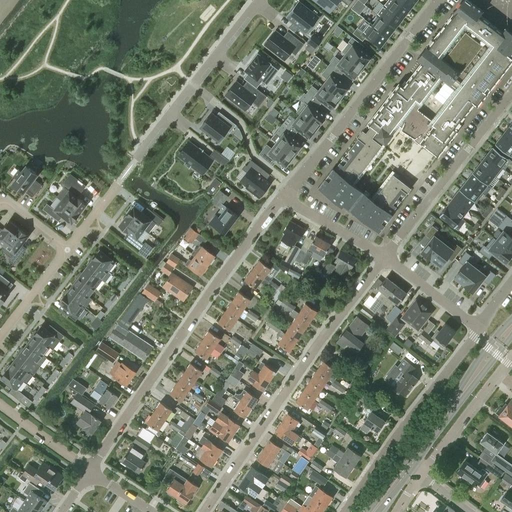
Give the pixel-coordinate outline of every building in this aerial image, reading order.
[(314,0),(330,13),(340,0),(314,0)] [(363,4),(358,0),(357,0),(353,6),(359,10),(363,4)] [(483,11),(468,0),(462,0),(452,13),(453,14),(427,47),(427,46),(417,59),(422,62),(403,87),(399,83),(368,123),(377,131),(374,135),(385,144),(399,126),(402,128),(400,130),(414,139),(414,140),(421,145),(422,144),(438,157),(459,130),(455,128),(474,103),(477,106),(511,61),(511,57),(511,55),(511,33),(505,28),(502,32),(480,15),(483,11)] [(395,0),(388,0),(384,6),(401,19),(408,10),(395,0)] [(413,0),(395,0),(408,10),(415,1),(413,0)] [(299,1),(286,17),(307,33),(319,17),(299,1)] [(384,6),(377,15),(394,28),(401,19),(384,6)] [(377,15),(370,24),(387,37),(394,28),(377,15)] [(352,34),(366,44),(370,39),(380,46),(387,37),(370,24),(363,32),(357,28),(352,34)] [(265,45),(285,60),(291,52),(295,55),(303,44),(288,32),(282,39),(274,32),(265,45)] [(306,42),(315,49),(322,39),(319,37),(318,38),(313,34),(306,42)] [(345,55),(363,69),(368,62),(367,62),(370,58),(361,51),(364,46),(353,38),(341,53),(345,56),(345,55)] [(311,55),(314,50),(307,44),(304,49),(311,55)] [(280,69),(258,53),(246,70),(249,72),(245,77),(258,87),(264,79),(261,77),(265,71),(273,77),(280,69)] [(358,76),(363,69),(345,55),(345,56),(340,61),(335,58),(329,66),(341,76),(345,71),(355,78),(357,75),(358,76)] [(328,79),(323,85),(341,99),(347,93),(346,92),(348,89),(338,81),(341,76),(329,66),(322,75),(328,79)] [(286,69),(281,76),(287,81),(293,75),(286,69)] [(247,82),(249,84),(246,88),(245,87),(243,87),(236,81),(225,95),(244,110),(251,102),(257,107),(266,96),(247,81),(247,82)] [(306,95),(320,106),(323,101),(333,109),(335,105),(336,106),(341,99),(323,85),(319,92),(313,87),(306,95)] [(300,115),(319,129),(324,122),(323,121),(325,118),(316,111),(320,106),(306,95),(304,94),(300,99),(304,102),(296,112),(300,115)] [(274,102),(270,99),(266,105),(270,108),(274,102)] [(272,123),(280,112),(273,107),(265,118),(272,123)] [(230,134),(236,126),(236,125),(224,116),(221,122),(211,114),(200,128),(219,142),(227,131),(230,134)] [(313,135),(319,129),(300,115),(296,121),(290,117),(283,125),(296,135),(299,130),(310,138),(312,135),(313,135)] [(333,168),(318,187),(342,206),(344,205),(379,232),(396,211),(394,210),(411,188),(393,174),(373,200),(352,183),(382,145),(372,138),(374,135),(377,131),(368,123),(357,137),(358,138),(334,169),(333,168)] [(281,138),(277,143),(295,157),(300,151),(299,150),(301,147),(292,139),(296,135),(283,125),(276,134),(281,138)] [(511,128),(509,126),(502,135),(511,142),(511,128)] [(511,142),(502,135),(495,144),(511,157),(511,142)] [(190,142),(178,156),(186,162),(184,164),(189,169),(191,167),(202,175),(213,161),(190,142)] [(295,157),(277,143),(272,150),(267,146),(260,155),(264,159),(272,165),(277,159),(286,167),(289,163),(289,164),(295,157)] [(508,158),(493,146),(486,155),(501,167),(508,158)] [(215,150),(210,155),(224,166),(229,161),(215,150)] [(501,167),(486,155),(479,164),(494,175),(494,176),(496,177),(503,168),(501,167)] [(242,169),(236,178),(241,182),(247,187),(246,188),(258,198),(260,195),(262,197),(267,190),(265,189),(269,184),(258,174),(262,169),(251,160),(243,170),(242,169)] [(494,175),(479,164),(473,172),(488,184),(494,176),(494,175)] [(33,197),(34,195),(42,185),(34,179),(37,175),(38,174),(37,174),(36,173),(36,174),(27,167),(28,167),(27,166),(27,167),(27,166),(26,166),(22,172),(19,170),(18,170),(14,176),(14,177),(14,176),(17,178),(12,184),(12,185),(13,185),(22,192),(22,193),(22,192),(23,193),(24,193),(23,193),(25,191),(33,197)] [(488,184),(473,172),(466,181),(481,193),(481,192),(488,184)] [(86,186),(81,182),(70,174),(61,185),(64,187),(57,196),(57,195),(57,196),(56,196),(61,200),(62,200),(79,213),(80,213),(87,204),(86,203),(86,204),(86,203),(85,203),(79,198),(78,197),(78,198),(78,197),(86,186)] [(214,193),(220,180),(213,177),(207,190),(214,193)] [(481,193),(466,181),(459,190),(474,201),(474,202),(476,203),(483,194),(481,192),(481,193)] [(474,201),(459,190),(453,198),(468,210),(474,202),(474,201)] [(221,209),(210,222),(223,233),(229,225),(230,226),(238,215),(227,207),(224,204),(223,205),(222,204),(228,197),(220,191),(211,202),(221,209)] [(231,204),(237,212),(247,204),(241,196),(231,204)] [(468,210),(453,198),(446,207),(461,219),(462,218),(468,210)] [(55,210),(63,216),(72,223),(73,222),(73,221),(74,221),(74,220),(79,214),(79,213),(62,200),(61,200),(54,209),(53,208),(47,204),(43,209),(50,215),(55,210)] [(127,215),(144,229),(149,233),(149,232),(150,232),(149,232),(156,224),(159,226),(163,220),(155,213),(150,219),(134,206),(133,207),(132,207),(133,208),(132,208),(132,209),(127,215)] [(461,219),(446,207),(439,216),(458,230),(465,221),(462,218),(461,219)] [(128,232),(137,239),(144,229),(127,215),(126,216),(119,225),(120,226),(120,225),(120,226),(121,226),(127,231),(127,232),(127,231),(128,232)] [(507,216),(502,221),(511,228),(511,219),(511,220),(507,216)] [(0,241),(5,245),(19,228),(18,228),(19,228),(18,227),(9,220),(2,229),(0,232),(0,241)] [(293,246),(287,255),(284,260),(283,260),(279,267),(288,272),(295,260),(294,260),(301,248),(295,245),(297,241),(298,241),(305,229),(290,220),(283,233),(285,234),(281,240),(283,241),(280,245),(287,248),(289,244),(293,246)] [(496,240),(511,252),(511,237),(508,234),(511,229),(511,228),(502,221),(498,227),(503,231),(496,240)] [(430,240),(421,252),(430,259),(446,240),(436,232),(438,230),(432,226),(425,235),(430,240)] [(199,234),(191,227),(183,237),(191,243),(199,234)] [(14,264),(23,253),(17,249),(28,235),(27,234),(26,234),(26,233),(19,229),(19,228),(5,245),(1,250),(2,251),(11,257),(9,260),(14,264)] [(309,247),(315,251),(324,256),(331,244),(316,235),(309,247)] [(493,253),(505,263),(511,253),(511,252),(496,240),(493,238),(486,247),(484,246),(479,251),(489,259),(493,253)] [(138,240),(134,245),(140,250),(144,245),(138,240)] [(455,247),(446,240),(430,259),(440,266),(447,258),(452,262),(462,249),(457,245),(455,247)] [(200,244),(196,249),(192,254),(208,265),(215,255),(200,244)] [(148,251),(143,247),(139,252),(144,256),(148,251)] [(307,264),(312,255),(301,248),(294,260),(295,260),(300,263),(301,261),(307,264)] [(93,254),(91,257),(108,271),(115,262),(112,260),(113,259),(112,259),(100,250),(99,251),(95,256),(93,254)] [(356,259),(341,250),(335,262),(339,264),(336,270),(346,276),(356,259)] [(454,278),(464,285),(477,269),(479,266),(470,258),(471,256),(466,252),(458,261),(464,266),(454,278)] [(172,254),(166,262),(174,267),(180,259),(172,254)] [(201,274),(208,265),(192,254),(189,258),(186,263),(188,264),(201,274)] [(86,267),(86,268),(102,279),(108,271),(91,257),(88,261),(90,262),(87,267),(86,267)] [(259,260),(252,269),(263,278),(271,268),(259,260)] [(166,262),(163,261),(159,267),(161,269),(169,275),(174,267),(166,262)] [(335,265),(329,262),(321,276),(327,280),(335,265)] [(80,271),(78,275),(95,288),(102,279),(86,268),(82,273),(80,271)] [(267,285),(271,288),(274,283),(270,280),(269,282),(263,278),(252,269),(244,279),(255,288),(260,282),(265,286),(267,285)] [(486,276),(477,269),(464,285),(473,292),(482,280),(488,285),(495,275),(490,270),(486,276)] [(0,303),(0,304),(0,303),(0,304),(1,304),(1,303),(1,304),(1,303),(8,294),(9,294),(8,294),(9,293),(9,294),(9,293),(5,290),(11,282),(0,273),(0,303)] [(164,287),(183,300),(192,286),(173,273),(164,287)] [(73,284),(73,285),(88,296),(89,296),(95,288),(78,275),(75,278),(77,279),(74,284),(73,284)] [(122,282),(126,285),(131,279),(127,276),(122,282)] [(373,285),(382,292),(369,309),(365,306),(361,311),(371,319),(373,315),(383,303),(396,285),(387,278),(385,280),(380,276),(373,285)] [(317,285),(332,296),(337,289),(322,278),(317,285)] [(126,285),(122,282),(117,288),(121,291),(126,285)] [(161,292),(148,284),(143,292),(155,300),(161,292)] [(67,288),(65,292),(85,308),(92,299),(89,296),(88,296),(73,285),(72,285),(73,285),(69,290),(67,288)] [(389,307),(394,301),(398,304),(406,293),(396,285),(383,303),(389,307)] [(239,291),(232,301),(243,309),(250,299),(239,291)] [(85,308),(65,292),(62,295),(64,296),(60,301),(60,302),(59,302),(60,303),(60,302),(72,312),(68,316),(75,321),(85,308)] [(109,299),(113,302),(118,296),(114,293),(109,299)] [(119,324),(111,336),(143,358),(146,354),(147,355),(148,353),(147,353),(152,346),(127,329),(148,298),(140,293),(119,323),(119,324)] [(113,302),(109,299),(104,305),(109,308),(113,302)] [(280,305),(286,308),(289,303),(284,299),(282,302),(278,299),(276,303),(280,306),(280,305)] [(232,301),(225,311),(237,319),(243,309),(232,301)] [(422,305),(416,301),(403,318),(418,330),(431,312),(425,308),(426,307),(422,304),(422,305)] [(286,308),(292,312),(293,310),(295,307),(289,303),(286,308)] [(306,303),(299,313),(310,321),(317,310),(306,303)] [(396,317),(401,311),(395,306),(386,318),(387,319),(381,327),(385,330),(396,317)] [(96,316),(100,319),(105,313),(101,310),(96,316)] [(303,330),(310,321),(299,313),(293,310),(292,312),(290,315),(295,318),(292,323),(303,330)] [(230,329),(237,319),(225,311),(218,321),(230,329)] [(258,323),(262,317),(259,315),(259,317),(254,314),(251,318),(258,323)] [(357,317),(337,341),(344,346),(346,343),(357,351),(363,343),(358,339),(369,326),(357,317)] [(405,323),(396,317),(385,330),(394,337),(405,323)] [(270,327),(272,328),(276,323),(270,319),(267,324),(270,327)] [(276,323),(272,328),(278,332),(277,334),(282,338),(278,343),(289,351),(296,340),(285,333),(281,329),(282,327),(276,323)] [(284,325),(282,327),(281,329),(285,333),(296,340),(303,330),(292,323),(288,328),(284,325)] [(418,336),(430,345),(433,340),(443,348),(456,331),(446,323),(439,331),(438,330),(432,337),(423,330),(418,336)] [(33,333),(50,346),(50,347),(53,349),(60,340),(64,335),(51,325),(47,330),(42,326),(41,325),(41,326),(40,327),(41,327),(37,331),(35,330),(33,333)] [(224,348),(217,343),(220,338),(209,330),(202,340),(220,353),(224,348)] [(28,343),(43,355),(50,347),(50,346),(33,333),(30,336),(32,338),(28,342),(28,343)] [(217,358),(220,353),(202,340),(195,351),(206,358),(210,353),(217,358)] [(244,341),(242,345),(248,349),(249,348),(251,345),(244,341)] [(102,342),(99,346),(96,350),(112,361),(118,353),(102,342)] [(393,342),(389,347),(398,355),(403,349),(393,342)] [(22,347),(19,350),(40,366),(47,358),(43,355),(28,343),(27,344),(24,348),(22,347)] [(254,358),(257,354),(259,355),(263,350),(252,343),(251,345),(249,348),(249,349),(247,353),(254,358)] [(240,344),(238,347),(239,347),(236,352),(243,357),(248,349),(240,344)] [(15,360),(33,375),(40,366),(19,350),(17,353),(19,355),(15,359),(15,360)] [(64,358),(68,361),(73,355),(69,352),(64,358)] [(68,361),(64,358),(60,364),(64,367),(68,361)] [(395,365),(385,379),(395,387),(393,389),(398,393),(400,391),(405,395),(418,380),(411,374),(415,368),(404,359),(398,367),(395,365)] [(9,364),(6,367),(23,381),(27,383),(33,375),(15,360),(14,360),(14,361),(11,365),(9,364)] [(340,384),(335,380),(334,379),(336,377),(330,374),(334,368),(323,360),(316,370),(327,378),(333,382),(331,385),(337,389),(340,384)] [(239,361),(230,374),(239,380),(244,374),(239,370),(243,364),(239,361)] [(114,375),(113,376),(126,385),(135,371),(122,363),(121,365),(117,362),(111,372),(114,375)] [(261,369),(258,373),(269,381),(275,371),(261,362),(258,367),(261,369)] [(368,374),(351,362),(347,368),(364,379),(368,374)] [(191,363),(184,373),(195,381),(202,370),(191,363)] [(24,395),(17,389),(23,381),(6,367),(4,370),(6,372),(2,376),(1,377),(2,377),(1,377),(1,378),(13,387),(9,392),(20,400),(24,395)] [(51,375),(55,378),(60,372),(56,369),(51,375)] [(221,373),(216,370),(213,374),(218,377),(220,375),(227,379),(229,375),(223,370),(221,373)] [(252,382),(252,383),(251,383),(263,391),(269,381),(258,373),(253,370),(247,379),(252,382)] [(321,388),(327,378),(316,370),(309,380),(321,388)] [(184,373),(177,383),(188,390),(195,381),(184,373)] [(235,387),(239,380),(230,374),(229,375),(227,379),(221,387),(225,390),(229,384),(235,387)] [(55,378),(51,375),(46,381),(51,384),(55,378)] [(107,389),(107,390),(105,388),(108,384),(101,379),(90,394),(98,399),(98,398),(100,399),(99,400),(109,407),(117,396),(107,389)] [(87,388),(75,380),(70,387),(82,395),(87,388)] [(309,380),(303,390),(314,398),(321,388),(309,380)] [(181,400),(188,390),(177,383),(170,393),(181,400)] [(361,388),(366,392),(370,387),(365,383),(361,388)] [(346,388),(340,384),(337,389),(343,393),(344,390),(351,395),(352,392),(346,388)] [(38,392),(42,395),(47,389),(43,386),(38,392)] [(226,391),(225,390),(221,387),(212,400),(222,406),(226,400),(221,397),(226,391)] [(233,396),(240,400),(251,408),(253,409),(257,403),(255,402),(258,398),(246,390),(246,391),(244,389),(242,392),(241,393),(240,393),(240,394),(239,394),(238,394),(237,394),(235,393),(234,395),(233,396)] [(382,393),(377,389),(372,395),(378,399),(382,393)] [(307,408),(314,398),(303,390),(296,401),(307,408)] [(42,395),(38,392),(33,398),(37,401),(42,395)] [(77,422),(83,426),(80,432),(89,438),(100,420),(91,414),(91,415),(88,413),(94,404),(77,393),(71,402),(84,411),(77,422)] [(365,413),(368,416),(360,428),(367,433),(372,427),(378,431),(385,420),(372,411),(373,409),(374,410),(377,405),(367,398),(363,403),(369,407),(365,413)] [(209,399),(207,403),(205,405),(217,413),(221,407),(209,399)] [(244,417),(251,408),(240,400),(233,410),(244,417)] [(318,405),(323,409),(327,403),(321,400),(318,405)] [(160,401),(153,411),(165,419),(172,409),(160,401)] [(333,407),(327,403),(323,409),(329,412),(333,407)] [(511,425),(511,412),(511,411),(505,406),(504,408),(500,406),(496,412),(499,415),(498,415),(511,425)] [(155,434),(158,430),(165,419),(153,411),(146,422),(150,424),(147,429),(155,434)] [(202,411),(193,423),(198,427),(206,414),(202,411)] [(215,421),(222,425),(234,433),(240,424),(221,412),(215,421)] [(292,430),(298,420),(287,413),(281,422),(292,430)] [(228,442),(234,433),(222,425),(215,421),(210,430),(228,442)] [(274,432),(285,439),(292,443),(295,439),(299,442),(301,438),(297,435),(298,434),(292,430),(281,422),(274,432)] [(197,427),(193,424),(192,423),(187,431),(186,431),(183,435),(187,438),(189,439),(197,427)] [(333,430),(343,437),(346,432),(336,425),(333,430)] [(316,426),(315,427),(312,431),(322,438),(325,433),(316,426)] [(142,429),(138,435),(133,442),(146,450),(150,443),(151,442),(160,448),(164,441),(143,427),(142,429)] [(165,442),(175,448),(181,439),(183,435),(186,431),(181,428),(178,432),(178,431),(172,439),(169,437),(165,442)] [(496,453),(503,443),(487,431),(479,441),(496,453)] [(176,449),(182,453),(183,454),(187,448),(183,446),(187,438),(183,435),(181,439),(175,448),(176,449)] [(207,439),(201,448),(205,450),(217,458),(223,449),(207,439)] [(279,460),(284,463),(291,453),(269,439),(263,449),(279,460)] [(132,444),(128,450),(121,460),(139,472),(145,462),(142,459),(145,454),(132,444)] [(332,444),(329,449),(336,454),(339,449),(332,444)] [(211,466),(217,458),(205,450),(201,448),(197,445),(195,449),(197,450),(194,455),(211,466)] [(353,466),(361,455),(348,446),(344,452),(339,449),(336,454),(353,466)] [(312,456),(301,448),(298,453),(309,460),(312,456)] [(263,449),(257,458),(273,469),(279,460),(263,449)] [(332,459),(337,463),(333,468),(346,477),(353,466),(336,454),(329,449),(326,453),(333,458),(332,459)] [(309,461),(301,456),(292,469),(300,474),(309,461)] [(481,457),(479,456),(475,461),(488,470),(499,478),(504,472),(493,464),(492,465),(481,457)] [(310,465),(320,471),(323,467),(313,460),(310,465)] [(465,461),(458,472),(480,487),(485,480),(484,479),(488,473),(482,469),(480,471),(465,461)] [(29,464),(22,474),(27,478),(36,484),(39,479),(54,489),(58,482),(59,483),(63,478),(61,477),(63,475),(43,462),(38,470),(29,464)] [(198,475),(203,467),(198,463),(197,465),(194,469),(195,469),(193,471),(198,475)] [(252,467),(246,476),(262,487),(268,478),(252,467)] [(175,496),(176,497),(184,485),(187,480),(170,469),(162,481),(169,485),(166,490),(168,492),(167,494),(174,498),(175,496)] [(313,469),(308,477),(322,486),(327,479),(313,469)] [(295,480),(299,474),(293,470),(289,476),(295,480)] [(279,479),(290,486),(293,481),(283,474),(279,479)] [(255,496),(262,487),(246,476),(239,485),(255,496)] [(191,483),(187,480),(184,485),(176,497),(186,504),(197,487),(191,483)] [(290,487),(279,480),(275,486),(286,493),(290,487)] [(29,495),(25,500),(41,511),(47,501),(40,497),(44,492),(30,482),(23,491),(29,495)] [(511,483),(500,501),(511,508),(511,483)] [(315,493),(312,497),(326,506),(332,496),(317,486),(313,491),(315,493)] [(301,511),(321,511),(326,506),(312,497),(309,495),(302,505),(303,506),(302,506),(286,495),(280,504),(291,511),(294,511),(297,509),(299,511),(299,510),(301,511)] [(252,507),(250,510),(253,511),(257,511),(262,506),(246,496),(243,501),(252,507)] [(25,500),(19,497),(17,498),(16,499),(16,500),(14,502),(13,504),(13,506),(9,511),(10,511),(39,511),(41,511),(25,500)] [(234,511),(235,510),(220,500),(216,507),(221,510),(219,511),(234,511)] [(273,511),(277,507),(267,500),(263,505),(272,511),(273,511)]
